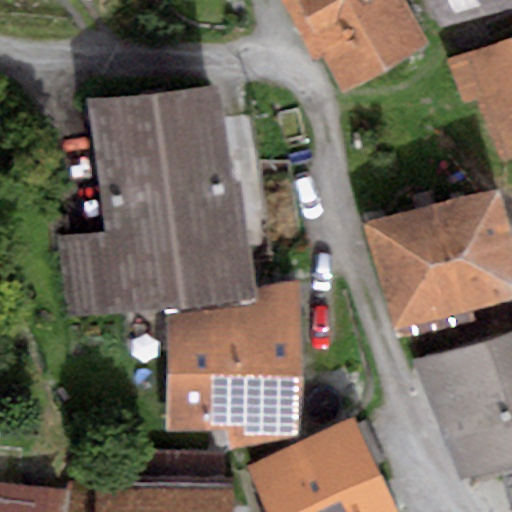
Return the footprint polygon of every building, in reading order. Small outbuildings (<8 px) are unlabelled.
[(399,0),(277,0),(312,61),(324,55),(345,93),(427,48),(399,0)] [(511,0),(423,0),(438,28),(511,5),(511,0)] [(511,33),(444,61),(462,105),(477,99),(502,162),(511,158),(511,33)] [(217,87),(85,99),(106,231),(56,235),(66,317),(167,310),(255,304),(254,290),(240,182),(232,182),(217,87)] [(511,233),(500,190),(363,227),(392,333),(511,299),(511,233)] [(255,304),(167,310),(165,431),(229,432),(229,449),(298,437),(298,281),(254,290),(255,304)] [(511,332),(410,361),(461,479),(511,462),(511,332)] [(396,511),(352,419),(246,469),(266,511),(396,511)] [(135,482),(224,481),(223,452),(134,451),(135,482)] [(135,482),(68,482),(63,511),(230,511),(229,481),(224,481),(135,482)] [(62,511),(65,489),(0,482),(0,511),(62,511)]
